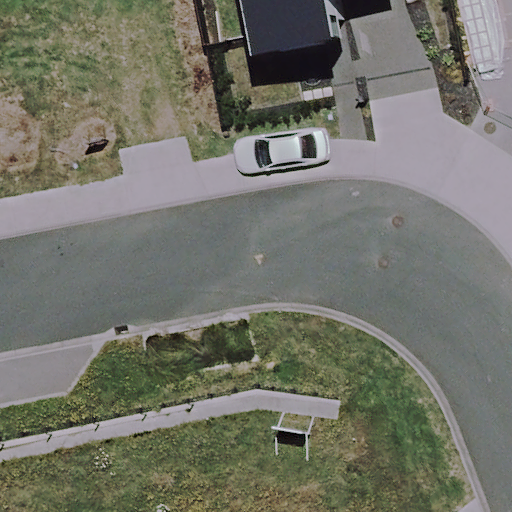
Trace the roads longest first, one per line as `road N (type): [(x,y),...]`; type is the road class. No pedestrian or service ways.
road 1 (residential): [(0,294),(269,242),(342,247),(424,284)]
road 2 (residential): [(424,284),(511,146)]
road 3 (residential): [(424,284),(484,349),(511,410)]
